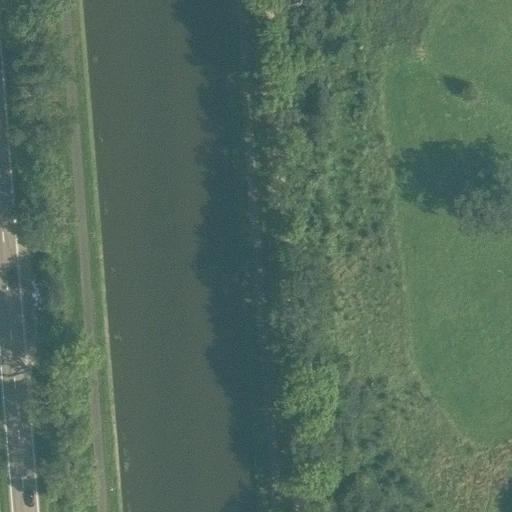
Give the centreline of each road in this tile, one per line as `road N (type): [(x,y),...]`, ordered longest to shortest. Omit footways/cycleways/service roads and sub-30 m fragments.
road 1 (track): [(299,511),(262,0)]
road 2 (secondary): [(25,511),(0,195)]
